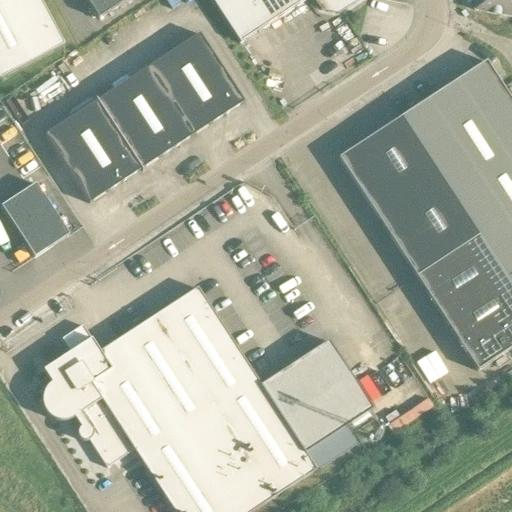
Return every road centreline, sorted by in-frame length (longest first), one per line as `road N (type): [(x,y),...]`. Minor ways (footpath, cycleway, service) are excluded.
road 1 (unclassified): [(436,0),(434,21),(419,42),(0,317)]
road 2 (unknown): [(183,254),(224,222),(246,219),(302,268),(322,309),(317,323),(292,338),(256,332),(219,292)]
road 3 (unknown): [(286,132),(450,392)]
road 4 (unknown): [(63,281),(81,296),(121,297),(183,254)]
